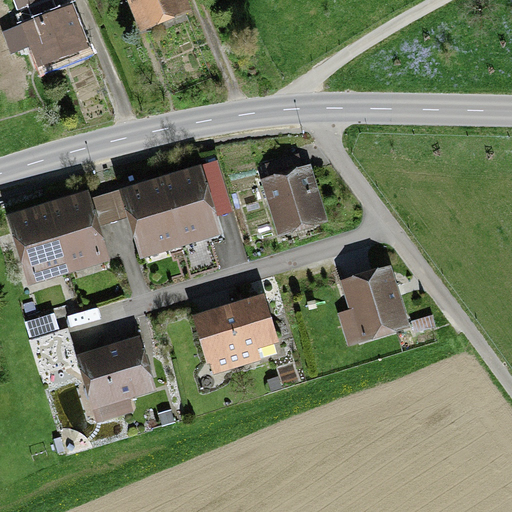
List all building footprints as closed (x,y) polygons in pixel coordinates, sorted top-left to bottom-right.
[(186,0),(124,0),(141,41),(195,20),(186,0)] [(72,14),(23,31),(38,74),(87,57),(72,14)] [(160,183),(178,246),(222,233),(203,170),(160,183)] [(313,171),(263,185),(278,240),(329,226),(313,171)] [(178,246),(160,183),(119,195),(138,258),(178,246)] [(50,207),(68,275),(110,264),(91,196),(50,207)] [(68,275),(50,207),(12,218),(31,285),(68,275)] [(395,272),(343,287),(360,349),(412,335),(395,272)] [(266,299),(194,321),(213,378),(284,356),(266,299)] [(142,342),(78,360),(93,413),(157,395),(142,342)]
